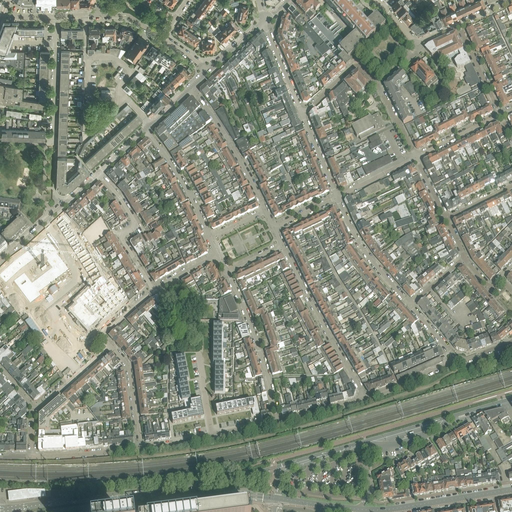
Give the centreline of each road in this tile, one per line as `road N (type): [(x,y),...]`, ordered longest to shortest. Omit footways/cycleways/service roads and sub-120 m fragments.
road 1 (residential): [(301,112),(359,64),(416,158)]
road 2 (residential): [(365,398),(282,245)]
road 3 (residential): [(226,272),(260,350),(277,421)]
road 4 (residential): [(265,210),(188,87)]
road 5 (unclassified): [(154,290),(122,241),(132,218),(97,173)]
road 6 (tertiary): [(379,510),(511,488)]
road 7 (residential): [(0,265),(97,173)]
road 8 (unclassified): [(336,197),(358,243),(409,307)]
road 9 (tertiary): [(245,476),(114,495)]
road 10 (tertiary): [(115,505),(244,495)]
road 11 (residential): [(144,129),(209,237)]
road 12 (residential): [(126,100),(86,127),(87,58)]
